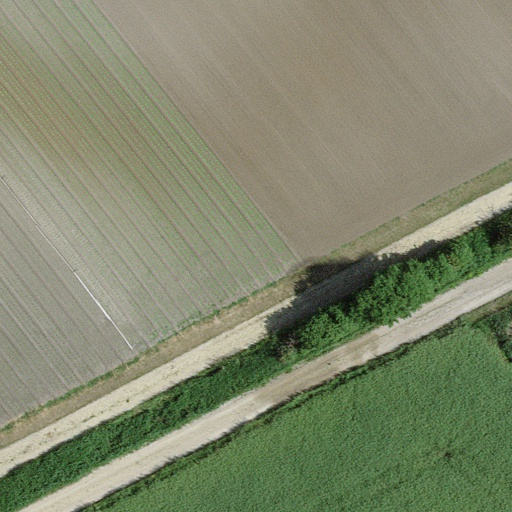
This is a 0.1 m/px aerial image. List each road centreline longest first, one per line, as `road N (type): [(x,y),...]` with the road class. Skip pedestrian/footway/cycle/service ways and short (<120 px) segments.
road 1 (track): [(0,456),(511,193)]
road 2 (track): [(73,511),(511,293)]
